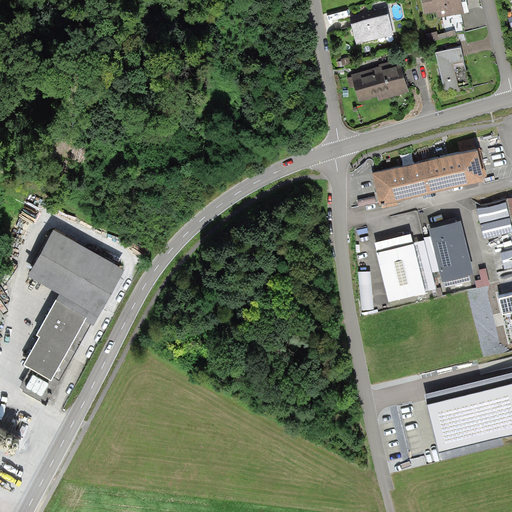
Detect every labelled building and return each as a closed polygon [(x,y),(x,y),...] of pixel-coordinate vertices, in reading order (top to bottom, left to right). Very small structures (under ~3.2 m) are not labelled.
[(422,0),(426,11),(436,9),(438,15),(465,9),(462,0),(422,0)] [(388,8),(351,17),(352,20),(356,41),(394,33),(388,8)] [(438,33),(439,38),(456,33),(455,28),(438,33)] [(437,29),(427,31),(429,40),(439,38),(438,33),(437,29)] [(464,57),(461,42),(444,47),(435,49),(445,88),(459,84),(453,60),(464,57)] [(387,64),(381,66),(381,63),(351,72),(352,74),(347,75),(350,85),(355,84),(359,99),(378,94),(379,98),(409,89),(401,60),(387,64)] [(478,141),(372,169),(380,200),(382,207),(399,202),(398,200),(449,186),(448,183),(486,172),(478,141)] [(376,200),(375,194),(358,199),(359,204),(376,200)] [(506,198),(477,206),(484,237),(511,229),(511,247),(501,250),(505,268),(511,266),(511,194),(505,196),(506,198)] [(462,215),(429,223),(431,233),(424,234),(424,236),(431,269),(440,267),(442,276),(443,276),(445,285),(472,279),(469,269),(474,268),(462,215)] [(124,269),(52,229),(26,276),(59,293),(35,335),(39,337),(23,365),(30,369),(21,387),(25,389),(23,391),(47,404),(92,324),(93,324),(124,269)] [(411,229),(375,238),(389,297),(436,286),(431,269),(424,236),(413,239),(411,229)] [(370,269),(359,270),(362,308),(374,307),(370,269)] [(511,289),(498,293),(511,340),(511,339),(511,289)] [(511,376),(427,398),(439,445),(511,426),(511,376)]
